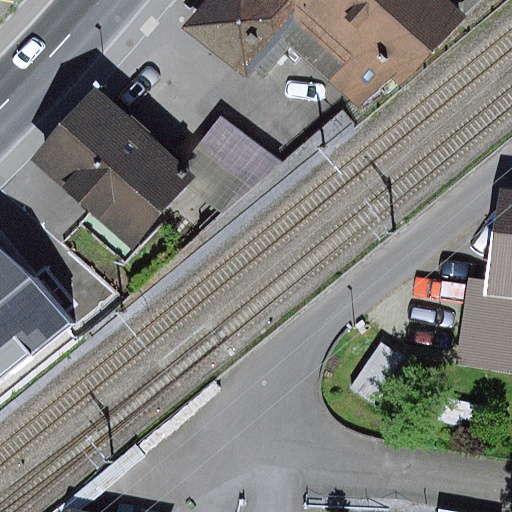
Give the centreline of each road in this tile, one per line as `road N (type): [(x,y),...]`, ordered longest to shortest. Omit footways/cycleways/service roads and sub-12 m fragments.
road 1 (residential): [(511,175),(285,356),(258,407),(278,452),(511,482)]
road 2 (primary): [(102,0),(0,104)]
